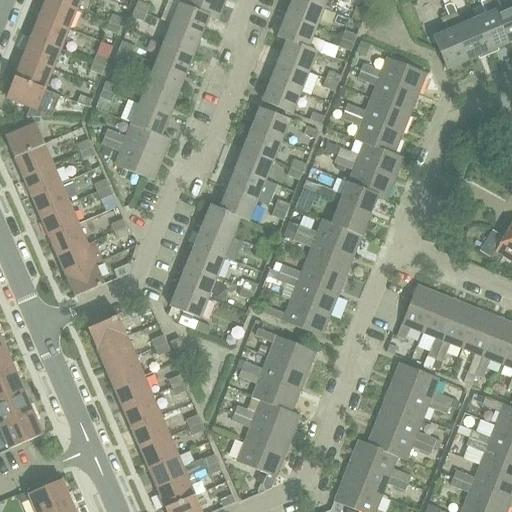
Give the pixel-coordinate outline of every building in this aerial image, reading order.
[(51,0),(45,0),(38,18),(68,30),(76,10),(51,0)] [(51,0),(76,10),(79,0),(51,0)] [(217,20),(225,0),(179,0),(178,4),(217,20)] [(300,0),(291,0),(285,17),(315,29),(323,9),(300,0)] [(300,0),(323,9),(326,0),(300,0)] [(485,15),(473,21),(487,52),(507,44),(487,0),(485,0),(480,2),(485,15)] [(511,4),(501,9),(496,0),(487,0),(507,44),(511,41),(511,4)] [(138,2),(134,10),(146,14),(149,6),(138,2)] [(178,4),(170,24),(200,36),(208,16),(217,20),(178,4)] [(449,4),(444,7),(445,9),(446,12),(448,16),(456,13),(452,5),(449,4)] [(134,10),(131,17),(142,22),(146,14),(134,10)] [(473,21),(461,26),(456,13),(448,16),(467,61),(487,52),(473,21)] [(120,28),(123,20),(111,15),(108,23),(120,28)] [(447,69),(467,61),(448,16),(444,18),(442,19),(440,20),(446,32),(433,38),(447,69)] [(285,17),(277,37),(316,52),(307,49),(315,29),(285,17)] [(38,18),(30,38),(59,50),(68,30),(38,18)] [(350,19),(341,39),(353,44),(356,36),(355,35),(360,23),(350,19)] [(117,36),(120,28),(108,23),(105,31),(117,36)] [(170,24),(162,44),(192,56),(200,36),(170,24)] [(75,57),(88,36),(77,29),(64,50),(75,57)] [(277,38),(286,41),(278,61),(308,72),(316,52),(277,37),(277,38)] [(30,38),(22,58),(51,70),(59,50),(30,38)] [(350,52),(353,44),(341,39),(338,47),(350,52)] [(365,57),(370,45),(360,41),(355,53),(365,57)] [(121,42),(118,50),(130,54),(133,47),(121,42)] [(162,44),(154,64),(184,76),(192,56),(162,44)] [(118,50),(115,58),(127,63),(130,54),(118,50)] [(104,68),(107,60),(96,55),(92,63),(104,68)] [(22,58),(14,79),(43,90),(51,70),(22,58)] [(387,59),(381,72),(363,65),(360,72),(417,96),(425,74),(387,59)] [(278,61),(270,81),(300,92),(308,72),(278,61)] [(101,76),(104,68),(92,63),(89,71),(101,76)] [(154,64),(146,84),(176,96),(184,76),(154,64)] [(329,72),(325,79),(337,84),(340,76),(329,72)] [(375,87),(370,100),(409,116),(417,96),(360,72),(357,80),(375,87)] [(30,110),(26,118),(40,117),(41,113),(35,110),(43,90),(14,79),(6,100),(30,110)] [(334,93),(337,84),(325,79),(322,88),(334,93)] [(292,114),(300,92),(270,81),(262,102),(292,114)] [(105,82),(102,90),(114,94),(117,87),(105,82)] [(146,84),(138,104),(168,116),(176,96),(146,84)] [(102,90),(99,98),(111,103),(114,94),(102,90)] [(80,96),(76,103),(88,107),(91,100),(80,96)] [(370,100),(365,111),(347,104),(344,112),(401,136),(409,116),(370,100)] [(138,104),(130,124),(160,136),(168,116),(138,104)] [(259,108),(251,130),(280,141),(288,121),(259,108)] [(359,126),(353,139),(363,143),(393,156),(401,136),(344,112),(341,119),(359,126)] [(312,113),(309,121),(321,125),(324,117),(312,113)] [(39,123),(40,117),(26,118),(29,126),(6,136),(15,157),(43,144),(35,125),(39,123)] [(130,124),(125,137),(107,130),(104,137),(162,160),(170,140),(160,136),(130,124)] [(306,127),(303,135),(315,140),(318,132),(306,127)] [(251,130),(243,150),(272,161),(280,141),(251,130)] [(113,165),(145,177),(153,181),(162,160),(104,137),(101,145),(103,146),(112,149),(119,152),(113,165)] [(92,147),(88,139),(76,144),(79,153),(92,147)] [(350,152),(358,155),(362,143),(355,141),(350,152)] [(363,143),(358,155),(340,148),(337,156),(394,179),(402,159),(393,156),(363,143)] [(15,157),(23,177),(52,164),(43,144),(15,157)] [(100,153),(100,154),(101,154),(109,157),(112,149),(103,146),(100,153)] [(95,156),(92,147),(79,153),(82,161),(95,156)] [(243,150),(235,170),(264,181),(272,161),(243,150)] [(352,171),(347,184),(386,199),(394,179),(337,156),(334,164),(352,171)] [(293,160),(290,169),(302,173),(305,165),(293,160)] [(23,177),(32,196),(60,184),(52,164),(23,177)] [(298,181),(302,173),(290,169),(286,176),(298,181)] [(235,170),(227,190),(256,201),(264,181),(235,170)] [(109,187),(105,179),(93,184),(97,192),(109,187)] [(305,181),(302,189),(314,194),(317,186),(305,181)] [(32,196),(40,216),(69,204),(60,184),(32,196)] [(347,184),(339,204),(369,216),(377,196),(385,200),(386,199),(347,184)] [(112,195),(109,187),(97,192),(100,200),(112,195)] [(211,205),(210,206),(248,221),(256,201),(227,190),(219,209),(211,205)] [(277,200),(273,208),(285,213),(289,205),(277,200)] [(40,216),(49,236),(77,224),(69,204),(40,216)] [(339,204),(331,224),(361,236),(369,216),(339,204)] [(210,206),(202,226),(232,238),(240,218),(247,222),(248,221),(210,206)] [(282,221),(285,213),(273,208),(270,216),(282,221)] [(126,227),(123,220),(111,224),(114,232),(126,227)] [(299,226),(296,233),(352,256),(361,236),(331,224),(331,225),(322,221),(317,233),(299,226)] [(49,236),(57,256),(86,244),(77,224),(49,236)] [(511,225),(496,252),(511,262),(511,225)] [(202,226),(194,246),(224,258),(232,238),(202,226)] [(129,235),(126,227),(114,232),(117,240),(129,235)] [(344,276),(352,256),(296,233),(287,229),(282,242),(290,246),(292,241),(311,248),(306,260),(344,276)] [(261,241),(258,249),(269,253),(273,245),(261,241)] [(57,256),(66,276),(94,264),(86,244),(57,256)] [(194,246),(186,266),(216,278),(224,258),(194,246)] [(258,249),(254,257),(266,261),(269,253),(258,249)] [(336,296),(344,276),(306,260),(301,273),(275,263),(273,270),(336,296)] [(75,297),(103,285),(94,264),(66,276),(75,297)] [(113,270),(117,279),(126,275),(130,265),(128,264),(113,270)] [(186,266),(178,286),(208,298),(216,278),(186,266)] [(328,316),(336,296),(273,270),(270,269),(267,277),(294,288),(290,300),(328,316)] [(245,281),(242,288),(254,293),(257,285),(245,281)] [(183,326),(188,314),(199,319),(208,298),(178,286),(170,307),(171,307),(167,315),(173,322),(183,326)] [(404,340),(409,328),(422,333),(437,295),(416,286),(396,337),(404,340)] [(250,301),(254,293),(242,288),(239,297),(250,301)] [(422,333),(434,338),(427,357),(434,360),(457,303),(437,295),(422,333)] [(263,315),(319,336),(328,316),(290,300),(284,314),(266,307),(263,315)] [(449,344),(462,349),(477,311),(457,303),(434,360),(441,363),(449,344)] [(149,313),(149,310),(138,307),(129,311),(133,320),(149,313)] [(462,349),(474,354),(467,373),(474,376),(497,319),(477,311),(462,349)] [(88,329),(97,350),(126,338),(117,317),(88,329)] [(489,360),(502,365),(511,339),(511,324),(497,319),(474,376),(481,379),(489,360)] [(198,323),(195,331),(207,336),(210,328),(198,323)] [(273,343),(267,358),(306,373),(314,352),(257,329),(255,336),(273,343)] [(166,344),(163,335),(151,340),(154,349),(166,344)] [(97,350),(106,370),(134,357),(126,338),(97,350)] [(169,342),(175,355),(185,351),(179,338),(169,342)] [(409,344),(395,338),(390,351),(403,357),(409,344)] [(511,339),(502,365),(511,369),(511,376),(507,389),(511,390),(511,339)] [(170,351),(166,344),(154,349),(158,357),(170,351)] [(0,352),(0,377),(15,372),(6,350),(0,352)] [(106,370),(114,390),(143,377),(134,357),(106,370)] [(244,362),(241,371),(298,394),(306,373),(267,358),(262,369),(244,362)] [(432,368),(439,371),(442,363),(435,360),(432,368)] [(432,392),(438,379),(399,364),(391,385),(448,408),(451,400),(432,392)] [(256,385),(250,398),(290,414),(290,412),(298,394),(241,371),(238,378),(256,385)] [(0,377),(0,402),(24,392),(15,372),(0,377)] [(184,383),(180,375),(168,380),(171,389),(184,383)] [(114,390),(123,409),(152,397),(143,377),(114,390)] [(187,391),(184,383),(171,389),(175,397),(187,391)] [(391,385),(383,405),(422,420),(427,407),(445,415),(448,408),(391,385)] [(0,402),(0,427),(33,413),(24,392),(0,402)] [(482,405),(485,398),(479,395),(476,402),(482,405)] [(123,409),(132,429),(160,417),(152,397),(123,409)] [(237,406),(234,415),(291,437),(299,416),(290,412),(290,414),(250,398),(260,402),(255,413),(237,406)] [(511,408),(503,405),(485,398),(482,405),(500,412),(495,426),(511,432),(511,408)] [(449,407),(456,409),(458,402),(452,400),(449,407)] [(383,405),(375,425),(432,448),(432,447),(435,440),(417,432),(422,420),(383,405)] [(0,428),(9,450),(42,435),(33,413),(0,427),(0,428)] [(201,423),(197,415),(185,420),(189,428),(201,423)] [(250,429),(244,442),(283,458),(291,437),(234,415),(231,421),(250,429)] [(132,429),(140,449),(169,437),(160,417),(132,429)] [(204,431),(201,423),(189,428),(192,436),(204,431)] [(466,438),(469,428),(460,424),(456,434),(466,438)] [(358,441),(397,457),(406,460),(411,447),(429,454),(432,448),(375,425),(367,444),(358,441)] [(511,432),(495,426),(490,438),(472,431),(468,439),(511,456),(511,432)] [(140,449),(149,469),(177,457),(169,437),(140,449)] [(484,453),(479,466),(511,479),(511,456),(468,439),(466,446),(484,453)] [(435,440),(432,447),(439,450),(441,442),(435,440)] [(358,441),(350,461),(407,484),(410,477),(392,469),(397,457),(358,441)] [(264,491),(271,488),(283,458),(244,442),(236,463),(265,475),(262,485),(264,491)] [(218,463),(215,455),(202,460),(206,468),(218,463)] [(149,469),(157,489),(186,477),(177,457),(149,469)] [(350,461),(342,481),(381,497),(386,484),(404,491),(407,484),(350,461)] [(222,470),(218,463),(206,468),(209,476),(222,470)] [(511,479),(479,466),(474,478),(456,471),(453,479),(510,501),(511,495),(511,479)] [(258,475),(255,482),(262,484),(264,477),(258,475)] [(157,489),(166,509),(194,496),(186,477),(157,489)] [(468,493),(463,506),(478,511),(505,511),(510,501),(453,479),(450,486),(468,493)] [(61,480),(28,494),(36,511),(46,511),(71,502),(61,480)] [(334,502),(330,510),(331,511),(340,511),(343,506),(358,511),(374,511),(381,497),(342,481),(334,502)] [(223,508),(235,502),(232,494),(220,500),(223,508)] [(200,511),(194,496),(166,509),(167,511),(200,511)] [(46,511),(75,511),(71,502),(46,511)]
